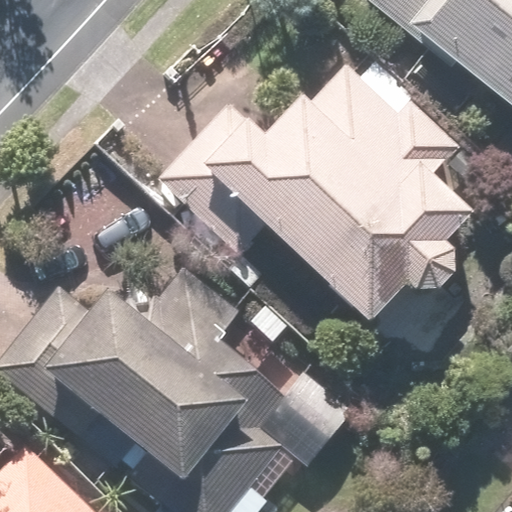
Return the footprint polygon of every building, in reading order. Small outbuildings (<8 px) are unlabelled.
[(511,0),(364,0),(511,106),(511,0)] [(450,285),(463,270),(458,239),(483,212),(440,173),(463,147),(413,101),(407,108),(355,60),(319,100),(309,91),(276,128),(242,98),(166,175),(242,251),(273,220),(375,322),(412,283),(450,285)] [(511,160),(503,171),(511,178),(511,160)] [(96,310),(69,282),(0,357),(0,362),(79,435),(104,407),(149,448),(132,467),(181,511),(231,511),(291,447),(310,465),(360,410),(311,365),(289,390),(226,333),(248,308),(192,257),(147,307),(121,283),(96,310)] [(0,461),(0,511),(109,511),(29,432),(0,461)]
